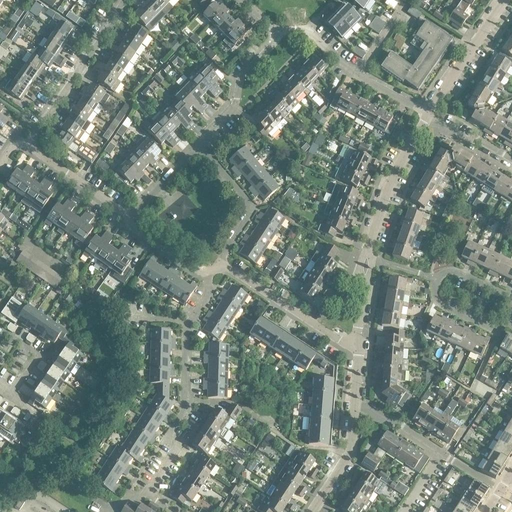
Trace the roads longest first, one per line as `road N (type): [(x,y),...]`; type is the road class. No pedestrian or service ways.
road 1 (residential): [(149,495),(179,446),(173,437),(191,405),(188,328),(214,287),(211,272)]
road 2 (residential): [(30,146),(121,0)]
road 3 (residential): [(499,491),(354,402)]
road 4 (residential): [(358,344),(341,341),(220,263)]
road 5 (residential): [(365,257),(394,172),(426,114)]
road 6 (residential): [(220,263),(249,215),(247,199),(199,144)]
road 7 (residential): [(199,144),(234,108),(246,67),(278,33)]
road 8 (residential): [(426,114),(504,0)]
road 9 (residential): [(130,217),(30,146)]
road 10 (residential): [(311,511),(350,453),(354,402)]
